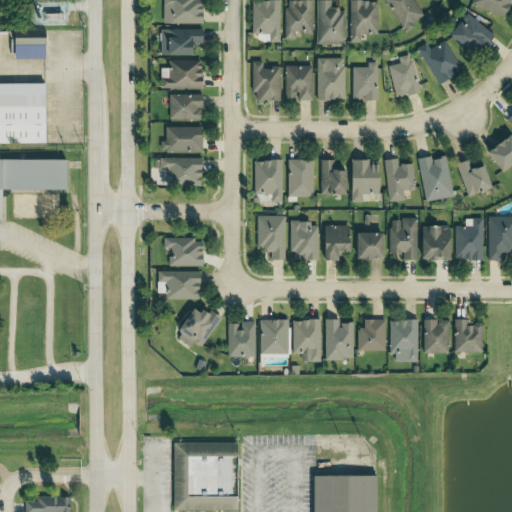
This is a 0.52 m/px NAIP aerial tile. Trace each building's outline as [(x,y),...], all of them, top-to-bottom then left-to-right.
[(199,0),(161,0),(161,24),(199,24),(199,0)] [(249,1),(249,34),(256,34),(256,42),(277,43),(277,0),(263,0),(263,2),(249,1)] [(282,39),(292,39),(292,33),(310,33),(310,0),(282,1),(282,39)] [(342,9),(328,9),(327,0),(313,0),(314,44),(343,44),(342,9)] [(422,15),(411,0),(382,0),(403,32),(412,26),(410,23),(422,15)] [(375,34),(375,1),(346,1),(347,43),(358,42),(358,35),(375,34)] [(446,33),(473,57),(491,36),(465,12),(446,33)] [(200,29),(158,30),(158,55),(190,55),(190,44),(201,43),(200,29)] [(42,59),(42,30),(10,30),(10,59),(42,59)] [(428,49),(424,43),(415,48),(434,83),(459,70),(444,41),(428,49)] [(417,93),(409,55),(396,57),(398,63),(386,66),(392,98),(417,93)] [(314,100),(342,100),(342,58),(315,58),(314,100)] [(199,61),(166,60),(166,79),(159,78),(159,88),(199,89),(199,61)] [(278,100),(278,67),(260,67),(260,62),(250,61),(250,100),(278,100)] [(350,67),(350,100),(375,101),(375,63),(365,63),(365,67),(350,67)] [(282,66),(282,99),(295,99),(295,101),(311,101),(310,66),(282,66)] [(0,143),(41,143),(40,83),(0,83),(0,143)] [(167,119),(200,120),(200,95),(167,94),(167,119)] [(200,127),(163,127),(163,141),(158,141),(158,152),(199,153),(200,127)] [(511,160),(511,142),(506,134),(482,152),(497,172),(511,160)] [(451,197),(443,156),(430,159),(429,156),(415,159),(424,202),(451,197)] [(199,159),(158,158),(158,185),(198,186),(199,159)] [(410,163),(396,165),(394,158),(381,160),(387,202),(403,200),(401,191),(414,189),(410,163)] [(0,189),(60,190),(60,160),(0,159),(0,189)] [(279,160),(251,161),(251,195),(268,195),(268,203),(280,202),(279,160)] [(311,160),(285,160),(284,197),(310,197),(311,160)] [(318,161),(318,195),(342,195),(342,171),(332,171),(332,160),(318,161)] [(376,195),(376,160),(348,160),(348,203),(360,203),(360,195),(376,195)] [(470,169),(467,160),(454,164),(465,196),(489,188),(481,165),(470,169)] [(268,260),(282,261),(283,216),(255,216),(254,251),(269,251),(268,260)] [(511,250),(511,216),(486,216),(485,261),(499,261),(500,251),(511,250)] [(480,260),(481,219),(463,218),(463,226),(452,226),(452,260),(480,260)] [(400,254),(400,260),(414,260),(415,219),(387,219),(386,253),(400,254)] [(316,260),(316,223),(288,223),(288,261),(316,260)] [(346,253),(347,226),(320,225),(319,261),(333,261),(334,252),(346,253)] [(418,260),(447,259),(446,226),(417,226),(418,260)] [(352,234),(352,260),(379,259),(378,233),(352,234)] [(199,267),(199,239),(161,238),(161,249),(165,249),(164,266),(199,267)] [(196,272),(154,271),(154,293),(163,293),(163,299),(196,300),(196,272)] [(197,347),(218,318),(209,311),(205,317),(191,308),(171,336),(188,347),(191,342),(197,347)] [(322,360),(350,360),(350,323),(337,323),(337,319),(322,320),(322,360)] [(382,319),(361,320),(361,328),(355,328),(355,351),(383,351),(382,319)] [(257,320),(257,355),(286,354),(285,320),(257,320)] [(290,320),(289,354),(299,354),(299,362),(318,362),(318,320),(290,320)] [(415,362),(415,320),(388,320),(388,362),(415,362)] [(420,353),(446,354),(446,320),(421,320),(420,353)] [(479,353),(479,324),(466,324),(466,320),(451,320),(451,353),(479,353)] [(252,321),(236,322),(237,324),(224,324),(225,357),(253,357),(252,321)] [(233,443),(170,442),(169,511),(232,511),(233,443)] [(371,511),(371,476),(311,476),(311,511),(371,511)] [(67,511),(67,497),(33,497),(33,502),(22,502),(22,511),(67,511)]
